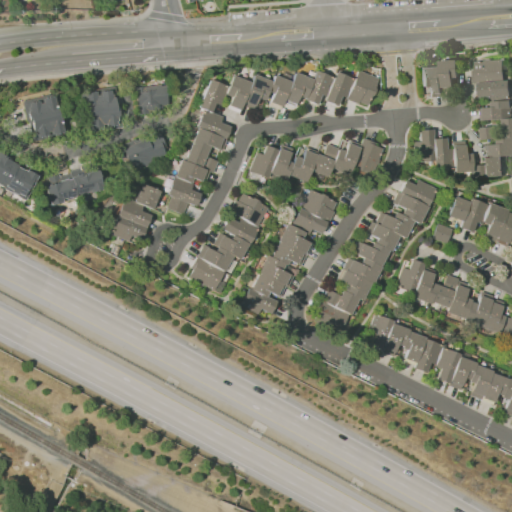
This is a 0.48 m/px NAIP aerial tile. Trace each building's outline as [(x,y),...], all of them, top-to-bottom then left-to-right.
[(420,67),(421,87),(428,87),(428,96),(441,96),(441,88),(453,87),(453,78),(458,78),(457,59),(438,60),(439,66),(420,67)] [(502,59),(472,60),(473,83),(478,83),(479,98),(510,96),(509,80),(503,80),(502,59)] [(207,84),(164,208),(181,214),(185,203),(193,206),(198,193),(190,190),(189,181),(203,179),(219,161),(205,156),(208,146),(220,150),(228,126),(210,111),(225,94),(229,98),(225,108),(254,106),(267,91),(271,94),(267,104),(295,102),(296,97),(316,104),(319,94),(329,103),(336,105),(339,97),(366,107),(376,77),(356,70),(207,84)] [(132,88),(136,113),(167,108),(163,83),(132,88)] [(84,130),(115,128),(112,87),(80,89),(84,130)] [(21,101),(30,140),(61,133),(52,94),(21,101)] [(502,176),(502,156),(511,155),(511,117),(511,100),(491,100),(491,107),(479,107),(480,120),(500,119),(500,126),(479,126),(479,139),(496,139),(496,144),(483,145),(483,164),(470,164),(470,176),(502,176)] [(414,162),(432,161),(433,172),(451,171),(449,148),(445,148),(444,137),(431,138),(431,129),(417,130),(417,140),(413,141),(414,162)] [(116,149),(125,172),(167,155),(157,132),(116,149)] [(381,145),(360,139),(358,147),(345,143),(343,149),(325,144),(321,156),(303,150),(300,158),(291,156),(293,149),(278,145),(277,149),(263,145),(261,154),(253,152),(245,178),(264,183),(266,175),(284,180),(286,176),(304,181),(307,170),(326,176),(328,168),(347,174),(349,167),(373,174),(381,145)] [(450,141),(452,172),(470,171),(469,152),(463,152),(463,140),(450,141)] [(0,186),(25,198),(36,174),(0,156),(0,186)] [(47,204),(102,190),(95,166),(41,180),(47,204)] [(340,327),(359,300),(363,301),(366,284),(399,237),(402,237),(412,222),(423,224),(430,185),(415,182),(412,186),(404,180),(390,201),(394,212),(391,216),(375,213),(371,236),(374,238),(369,245),(357,242),(353,247),(351,259),(342,257),(338,280),(344,285),(339,293),(323,290),(317,320),(322,324),(340,327)] [(158,190),(139,183),(133,201),(121,197),(108,234),(137,244),(148,214),(140,211),(142,206),(151,209),(158,190)] [(290,223),(321,235),(334,200),(304,188),(290,223)] [(265,205),(238,192),(219,232),(217,231),(210,247),(201,243),(185,277),(213,290),(229,255),(240,260),(265,205)] [(511,210),(451,196),(446,217),(459,220),(457,228),(471,232),(474,221),(486,224),(482,237),(507,243),(508,236),(511,236),(511,210)] [(298,266),(310,243),(300,238),(303,233),(285,223),(268,256),(265,255),(239,305),(256,314),(259,308),(268,313),(276,299),(278,300),(293,272),(284,267),(288,260),(298,266)] [(430,238),(445,242),(449,228),(434,223),(430,238)] [(511,342),(511,308),(510,317),(504,316),(500,314),(501,301),(478,291),(479,290),(444,276),(440,285),(430,283),(431,273),(421,269),(422,264),(409,258),(407,269),(400,268),(395,279),(394,286),(412,293),(411,300),(412,300),(511,342)] [(511,381),(376,314),(362,341),(391,355),(396,345),(406,350),(402,357),(414,363),(412,367),(424,373),(428,364),(439,368),(434,378),(458,390),(463,379),(473,383),(468,393),(491,404),(495,395),(507,401),(502,411),(511,415),(511,381)]
